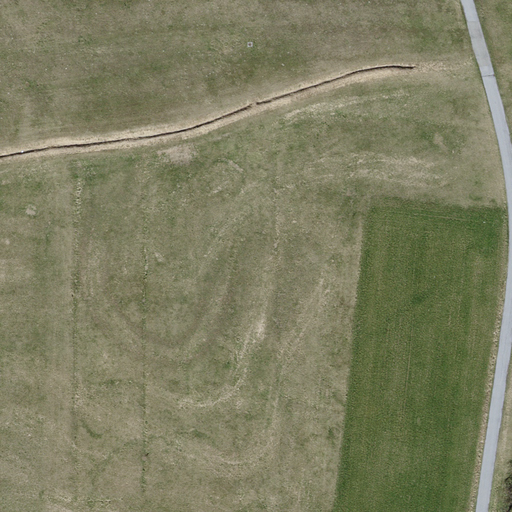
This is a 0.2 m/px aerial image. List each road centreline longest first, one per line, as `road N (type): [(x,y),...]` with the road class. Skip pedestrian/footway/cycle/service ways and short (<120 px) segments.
road 1 (track): [(464,0),(511,185),(511,241)]
road 2 (track): [(511,271),(482,511)]
